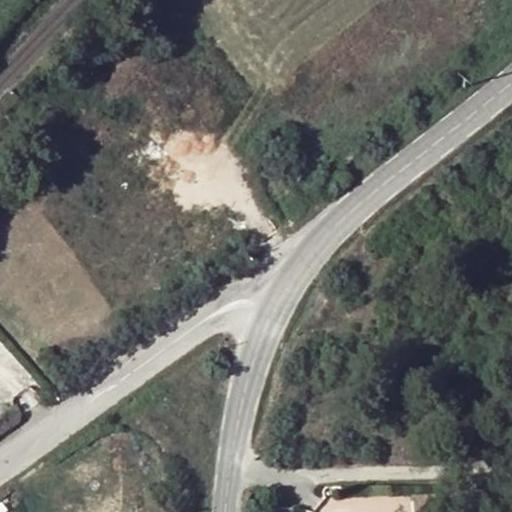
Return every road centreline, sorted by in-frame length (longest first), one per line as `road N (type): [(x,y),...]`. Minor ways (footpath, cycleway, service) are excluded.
road 1 (unclassified): [(0,481),(166,372),(301,261)]
road 2 (unclassified): [(231,482),(358,480),(511,454)]
road 3 (tertiary): [(511,79),(301,261)]
road 4 (tertiary): [(301,261),(269,321),(248,387),(231,482)]
road 5 (unknown): [(148,132),(188,138),(228,165),(301,261)]
